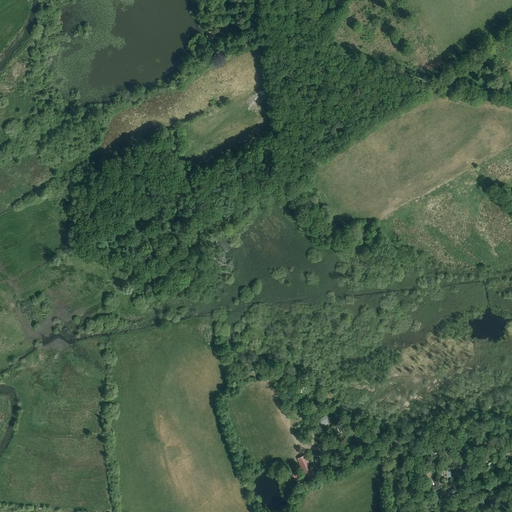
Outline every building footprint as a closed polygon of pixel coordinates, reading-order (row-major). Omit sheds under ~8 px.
[(107,239),(109,242),(114,239),(109,232),(102,237),(105,241),(107,239)] [(330,420),(327,414),(319,420),(322,425),(330,420)] [(306,454),(297,458),(307,481),(316,478),(306,454)] [(452,476),(450,468),(445,469),(445,470),(443,470),(444,474),(446,473),(447,477),(452,476)] [(298,469),(292,471),(295,480),(302,478),(298,469)] [(437,485),(433,487),(435,491),(439,489),(438,488),(442,486),(437,477),(434,479),(437,485)] [(447,489),(449,494),(457,491),(455,485),(447,489)] [(428,498),(423,502),(428,508),(432,505),(428,498)]
